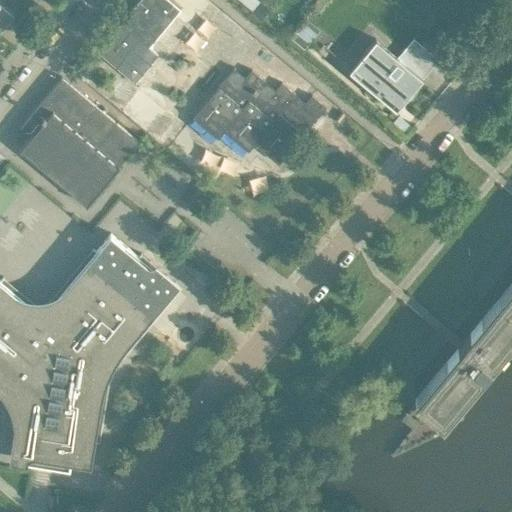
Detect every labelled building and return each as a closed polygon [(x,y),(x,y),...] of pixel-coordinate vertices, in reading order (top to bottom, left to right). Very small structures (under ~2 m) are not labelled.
[(170,0),(138,0),(96,51),(134,82),(158,54),(149,46),(180,8),(170,0)] [(0,1),(0,27),(13,12),(0,1)] [(422,77),(406,64),(397,56),(375,38),(349,70),(396,109),(422,77)] [(430,69),(413,55),(406,64),(422,77),(430,69)] [(254,142),(278,162),(325,106),(311,94),(302,105),(291,97),(295,93),(281,81),(272,93),(261,84),(265,80),(251,69),(241,80),(231,72),(235,68),(233,67),(192,116),(218,137),(224,130),(248,150),(254,142)] [(139,140),(61,76),(21,125),(31,134),(19,148),(86,204),(139,140)] [(341,110),(335,117),(343,123),(348,116),(341,110)] [(0,389),(5,393),(5,394),(18,404),(10,449),(55,457),(54,467),(69,470),(70,466),(70,465),(71,464),(71,463),(72,462),(73,461),(74,461),(75,460),(77,460),(78,460),(91,462),(95,440),(94,440),(95,439),(96,429),(96,428),(97,428),(98,418),(98,417),(100,407),(102,397),(102,396),(104,386),(103,386),(103,385),(105,375),(105,374),(106,369),(111,363),(112,363),(118,355),(118,354),(125,346),(132,338),(132,337),(133,338),(139,330),(139,329),(146,321),(153,313),(153,312),(160,305),(160,304),(167,296),(175,287),(172,284),(164,277),(163,277),(156,270),(155,270),(147,263),(146,263),(139,256),(138,256),(138,255),(110,232),(95,250),(96,250),(95,251),(89,258),(88,259),(82,267),(81,267),(75,275),(74,276),(67,283),(68,284),(67,284),(61,292),(60,293),(54,300),(53,301),(46,309),(47,309),(46,309),(42,314),(34,308),(34,307),(26,301),(25,300),(18,294),(17,293),(9,287),(8,286),(1,280),(0,279),(0,389)] [(456,407),(511,339),(511,282),(462,343),(458,348),(415,400),(436,417),(449,401),(456,407)] [(419,424),(406,412),(405,412),(401,417),(415,428),(419,424)]
